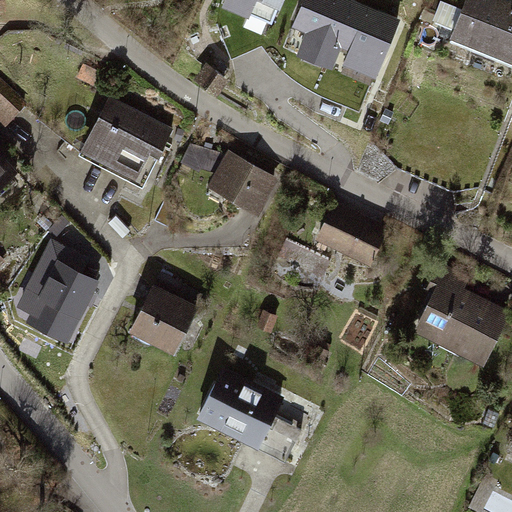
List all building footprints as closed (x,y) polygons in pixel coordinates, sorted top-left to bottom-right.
[(283,0),(228,0),(224,7),(267,31),(283,0)] [(407,10),(386,0),(314,0),(289,54),(331,74),(341,54),(378,71),(407,10)] [(511,2),(507,0),(468,0),(454,32),(511,59),(511,2)] [(0,94),(0,134),(20,117),(0,94)] [(176,133),(110,95),(81,145),(148,182),(176,133)] [(184,158),(215,172),(228,146),(197,132),(184,158)] [(0,202),(23,182),(0,154),(0,202)] [(285,178),(235,154),(215,196),(265,220),(285,178)] [(407,240),(333,205),(315,244),(388,279),(407,240)] [(74,330),(107,261),(57,237),(23,305),(74,330)] [(310,249),(304,264),(327,272),(332,258),(310,249)] [(511,321),(511,305),(467,283),(471,273),(446,260),(436,281),(448,287),(430,322),(496,354),(511,321)] [(216,311),(156,283),(130,338),(190,367),(216,311)] [(312,355),(319,359),(324,349),(317,345),(312,355)] [(261,391),(221,371),(214,384),(213,383),(198,411),(217,420),(219,416),(257,436),(275,402),(259,394),(261,391)]
